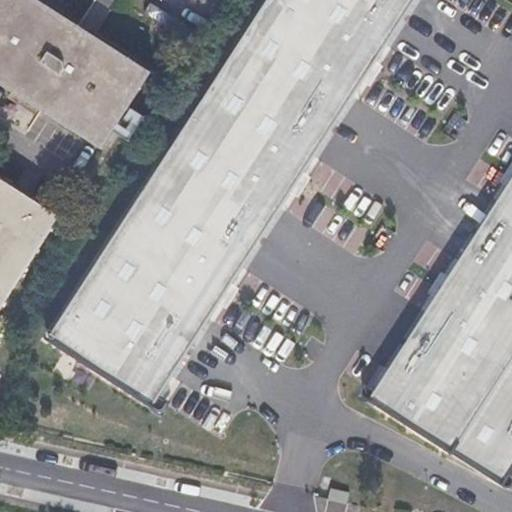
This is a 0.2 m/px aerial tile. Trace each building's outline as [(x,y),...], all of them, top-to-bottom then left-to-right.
[(39,105),(104,146),(152,67),(94,31),(80,22),(44,0),(0,0),(0,80),(11,88),(39,105)] [(267,0),(50,346),(156,412),(163,401),(221,309),(233,290),(291,197),(303,178),(361,86),(373,67),(414,0),(267,0)] [(93,0),(80,22),(94,31),(110,6),(100,0),(93,0)] [(380,71),(373,67),(361,86),(368,90),(380,71)] [(33,115),(39,105),(11,88),(5,97),(33,115)] [(511,164),(500,183),(507,188),(511,180),(511,164)] [(22,172),(13,187),(30,197),(38,182),(22,172)] [(30,197),(13,187),(0,178),(0,312),(60,216),(30,197)] [(303,178),(291,197),(298,202),(310,182),(303,178)] [(379,393),(372,403),(508,487),(511,480),(511,180),(507,188),(449,280),(437,300),(381,389),(379,393)] [(429,295),(437,300),(449,280),(442,276),(429,295)] [(240,294),(233,290),(221,309),(228,314),(240,294)] [(365,398),(372,403),(379,393),(369,386),(365,392),(365,398)] [(174,408),(163,401),(156,412),(162,416),(169,415),(174,408)] [(352,496),(334,492),(333,499),(351,503),(352,496)]
